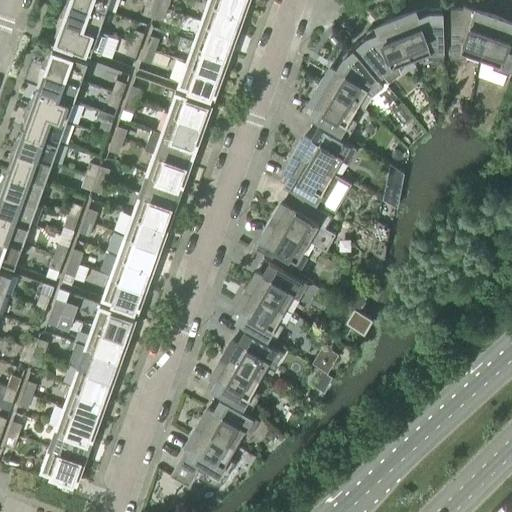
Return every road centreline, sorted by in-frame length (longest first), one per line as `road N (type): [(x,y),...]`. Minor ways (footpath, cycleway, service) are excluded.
road 1 (residential): [(119,511),(295,0)]
road 2 (secondary): [(511,351),(346,511)]
